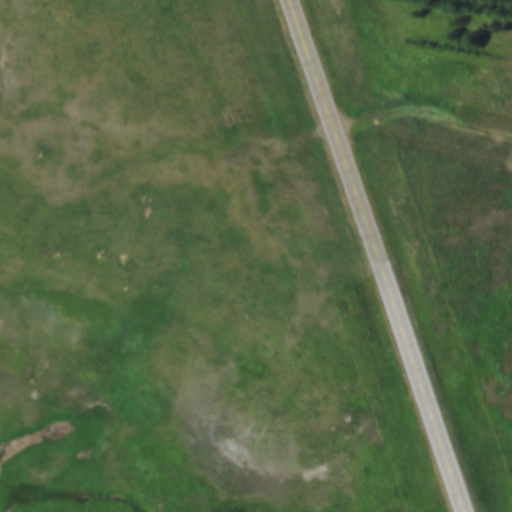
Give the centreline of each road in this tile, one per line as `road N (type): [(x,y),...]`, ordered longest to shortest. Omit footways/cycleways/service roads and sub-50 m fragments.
road 1 (secondary): [(296,0),(473,511)]
road 2 (track): [(341,128),(390,111),(511,124)]
